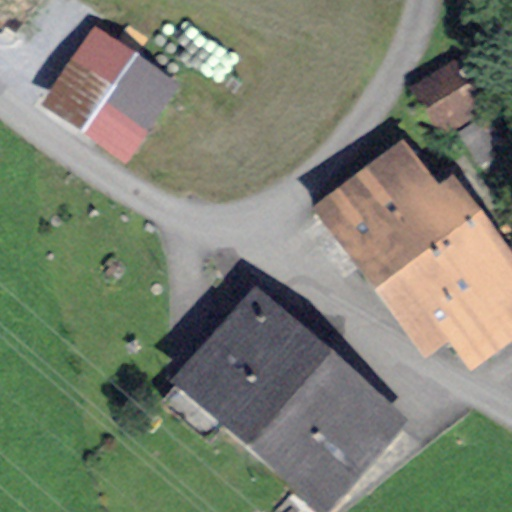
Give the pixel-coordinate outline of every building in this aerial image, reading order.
[(156,104),(167,87),(98,42),(56,101),(127,151),(129,148),(149,160),(179,119),(156,104)] [(417,91),(443,132),(487,103),(461,63),(417,91)] [(463,154),(417,189),(395,160),(318,218),(367,283),(377,275),(420,243),(429,256),(489,210),(500,202),(463,154)] [(452,329),(474,357),(511,328),(511,262),(494,238),(505,230),(489,210),(429,256),(420,243),(377,275),(430,345),(452,329)] [(196,387),(322,495),(385,423),(337,382),(347,372),(316,345),(307,356),(259,315),(196,387)]
